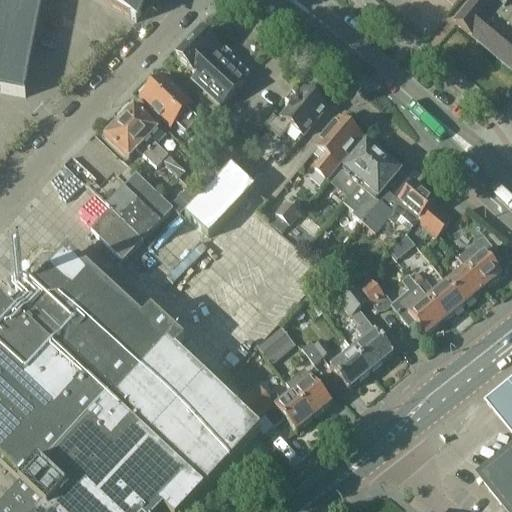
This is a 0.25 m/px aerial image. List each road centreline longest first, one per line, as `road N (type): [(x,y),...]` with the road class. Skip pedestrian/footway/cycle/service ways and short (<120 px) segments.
road 1 (residential): [(0,200),(196,0)]
road 2 (secondary): [(385,445),(511,338)]
road 3 (secondary): [(410,98),(290,0)]
road 4 (secondary): [(410,98),(425,125),(511,210)]
road 5 (secondary): [(511,175),(410,98)]
